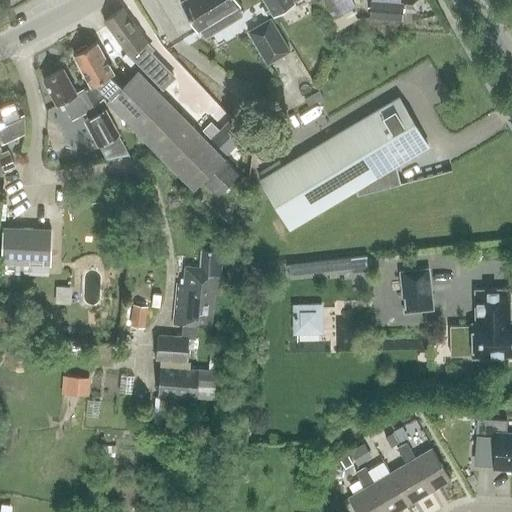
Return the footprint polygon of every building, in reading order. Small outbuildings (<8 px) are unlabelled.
[(197,31),(240,5),(236,0),(183,0),(179,2),(197,31)] [(297,0),(263,0),(273,16),(294,4),(293,2),(297,0)] [(354,7),(350,0),(317,0),(316,1),(328,22),(354,7)] [(153,58),(141,45),(146,42),(122,8),(103,21),(129,56),(142,70),(153,58)] [(272,15),(248,29),(267,63),(291,49),(272,15)] [(195,189),(202,182),(216,195),(239,172),(137,71),(121,87),(110,77),(115,74),(96,42),(73,54),(90,87),(95,85),(110,98),(106,102),(195,189)] [(57,106),(62,103),(72,121),(86,113),(89,118),(84,121),(97,147),(99,146),(106,159),(128,155),(104,110),(95,116),(82,91),(76,94),(62,69),(43,79),(57,106)] [(289,229),(354,190),(355,196),(398,185),(395,166),(427,147),(398,98),(260,180),(289,229)] [(0,140),(1,140),(0,136),(0,126),(7,124),(6,123),(21,116),(13,101),(0,106),(0,140)] [(210,141),(225,155),(244,135),(230,121),(210,141)] [(0,161),(4,170),(15,165),(10,153),(0,158),(0,161)] [(260,216),(262,200),(249,199),(248,214),(260,216)] [(52,229),(3,227),(1,264),(14,265),(14,275),(31,275),(32,265),(50,266),(52,229)] [(186,266),(185,283),(175,283),(173,323),(182,324),(182,337),(159,335),(157,361),(187,363),(189,340),(196,340),(197,324),(213,326),(215,294),(221,294),(222,279),(221,279),(222,268),(218,268),(219,250),(203,249),(201,267),(186,266)] [(350,257),(351,269),(352,273),(368,271),(366,256),(350,257)] [(399,271),(404,312),(434,308),(429,267),(399,271)] [(472,358),(511,356),(511,322),(509,323),(509,290),(475,291),(475,323),(471,324),(471,326),(450,326),(450,356),(472,355),(472,358)] [(132,304),(131,319),(143,320),(145,305),(132,304)] [(297,309),(297,329),(318,329),(318,309),(297,309)] [(213,401),(216,371),(161,366),(158,396),(213,401)] [(90,378),(67,377),(66,395),(88,397),(90,378)] [(511,472),(511,433),(506,433),(507,421),(476,418),(475,436),(494,437),(492,469),(511,470),(511,473),(511,472)] [(392,432),(384,437),(391,447),(399,443),(392,432)] [(424,495),(450,479),(432,448),(415,458),(405,442),(396,447),(406,464),(424,495)] [(363,444),(349,452),(357,466),(371,458),(363,444)] [(406,464),(390,473),(408,504),(424,495),(406,464)] [(355,511),(390,511),(374,483),(364,466),(355,472),(364,488),(348,498),(355,511)] [(390,473),(374,483),(390,511),(394,511),(408,504),(390,473)]
